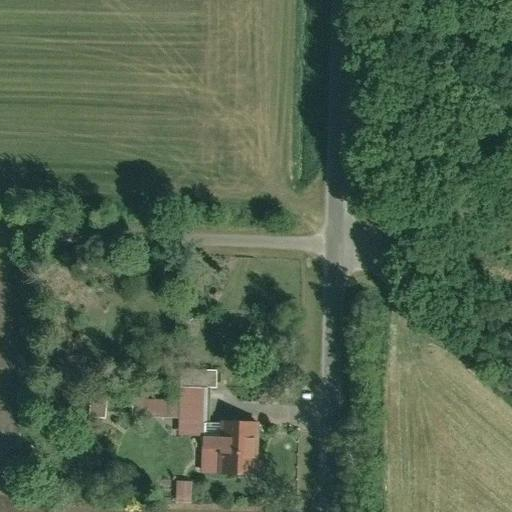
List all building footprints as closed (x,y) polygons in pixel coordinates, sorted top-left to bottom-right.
[(223,387),(223,369),(186,368),(185,386),(212,387),(223,387)] [(212,387),(185,386),(185,393),(184,414),(184,432),(210,433),(212,387)] [(138,392),(137,413),(184,414),(185,393),(138,392)] [(113,400),(93,400),(93,417),(112,418),(113,400)] [(267,474),(269,420),(229,419),(228,433),(210,433),(209,472),(267,474)] [(197,480),(183,479),(182,501),(196,502),(197,480)]
